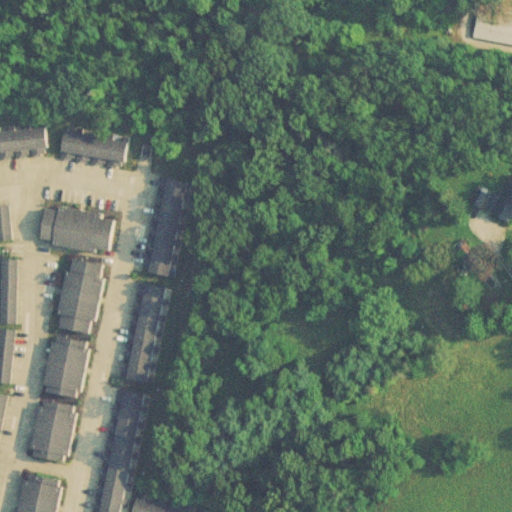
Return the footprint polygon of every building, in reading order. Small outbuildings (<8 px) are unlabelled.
[(0,157),(49,155),(48,127),(0,128),(0,157)] [(8,207),(0,207),(0,241),(9,241),(8,207)] [(18,259),(1,259),(1,324),(18,324),(18,259)] [(0,383),(12,384),(16,330),(0,329),(0,383)] [(20,511),(58,511),(63,479),(26,473),(20,511)]
